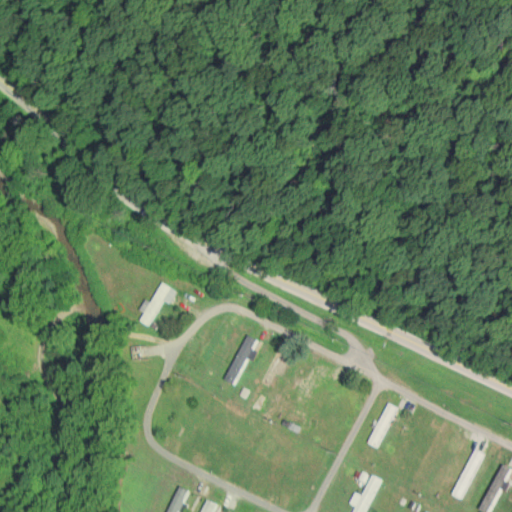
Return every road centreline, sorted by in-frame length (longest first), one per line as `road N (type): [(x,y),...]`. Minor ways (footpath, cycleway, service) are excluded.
road 1 (tertiary): [(511,391),(199,238),(117,187),(0,87)]
road 2 (residential): [(286,511),(152,448),(145,411),(189,328),(215,309),(236,308),(325,353),(360,361)]
road 3 (residential): [(199,238),(210,259),(239,279),(346,336),(368,370),(511,444)]
road 4 (residential): [(381,377),(311,511)]
